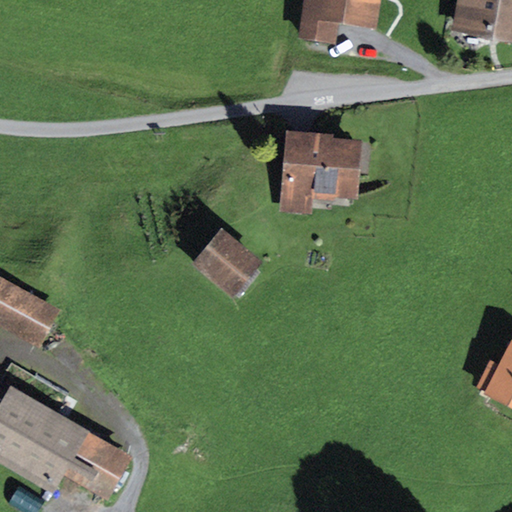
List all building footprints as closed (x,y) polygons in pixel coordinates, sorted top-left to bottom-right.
[(303,0),(298,38),(336,43),(339,24),(377,29),(381,0),(303,0)] [(511,0),(456,0),(451,31),(511,42),(511,0)] [(335,132),(285,129),(279,211),(312,214),(313,199),(335,200),(335,197),(359,199),(363,138),(334,136),(335,132)] [(221,228),(191,264),(232,298),(263,262),(221,228)] [(60,311),(0,277),(0,327),(39,349),(60,311)] [(511,338),(499,364),(490,360),(475,388),(483,392),(483,394),(511,409),(511,338)] [(135,456),(10,384),(0,401),(0,464),(52,494),(63,475),(109,501),(135,456)]
